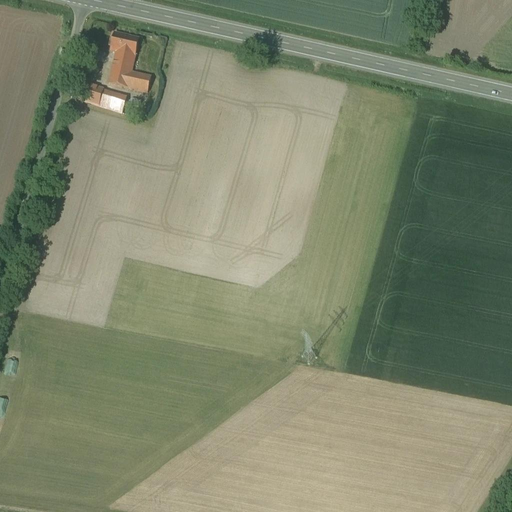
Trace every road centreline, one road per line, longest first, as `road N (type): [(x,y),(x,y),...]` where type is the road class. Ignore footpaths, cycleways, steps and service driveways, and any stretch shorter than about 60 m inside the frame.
road 1 (secondary): [(88,0),(511,95)]
road 2 (unclassified): [(88,0),(0,294)]
